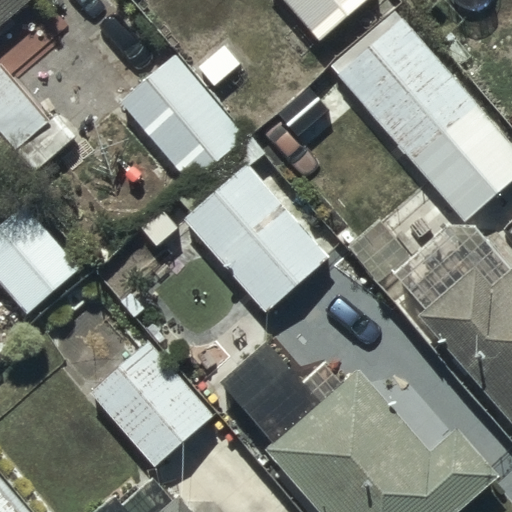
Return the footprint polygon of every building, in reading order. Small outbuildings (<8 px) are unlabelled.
[(0,0),(0,137),(13,153),(48,123),(0,66),(0,31),(37,0),(0,0)] [(276,0),(317,46),(370,0),(276,0)] [(511,150),(394,14),(329,70),(466,228),(511,188),(511,150)] [(249,134),(178,51),(119,102),(191,184),(249,134)] [(330,108),(309,86),(278,113),(299,136),(330,108)] [(0,160),(0,202),(21,184),(0,160)] [(248,167),(185,221),(265,313),(328,259),(248,167)] [(29,209),(0,233),(0,285),(28,318),(83,271),(29,209)] [(447,230),(414,258),(382,222),(352,249),(383,284),(395,274),(429,313),(420,320),(511,424),(511,259),(487,231),(447,230)] [(269,343),(222,384),(275,446),(266,453),(316,511),(466,511),(502,481),(457,429),(431,452),(361,372),(322,405),(269,343)] [(147,344),(88,396),(155,472),(214,421),(147,344)] [(0,511),(29,511),(0,479),(0,511)] [(158,511),(151,504),(141,511),(125,511),(114,499),(98,511),(189,511),(179,500),(164,511),(158,511)]
